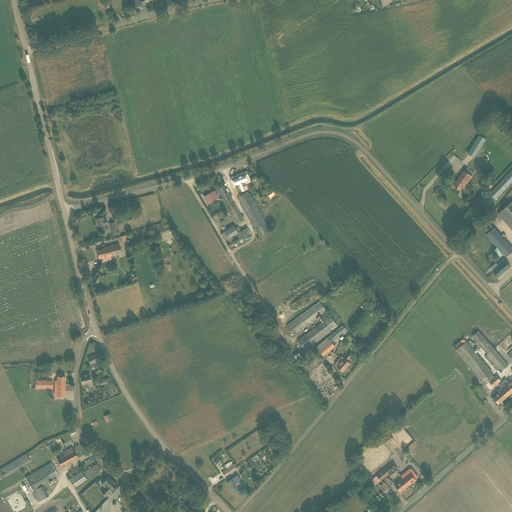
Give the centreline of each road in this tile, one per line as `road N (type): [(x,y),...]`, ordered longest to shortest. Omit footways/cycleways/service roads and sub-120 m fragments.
road 1 (unclassified): [(511,313),(364,150),(337,133),(64,209)]
road 2 (unclassified): [(164,445),(125,474),(80,434),(77,363),(95,330)]
road 3 (track): [(292,344),(190,178)]
road 4 (unclassified): [(27,51),(205,0)]
road 5 (track): [(354,128),(511,37)]
road 6 (track): [(345,385),(457,253)]
road 7 (unclassified): [(64,209),(27,51)]
road 8 (unclassified): [(399,511),(511,411)]
road 9 (unclassified): [(164,445),(122,387),(95,330)]
road 10 (unclassified): [(95,330),(64,209)]
